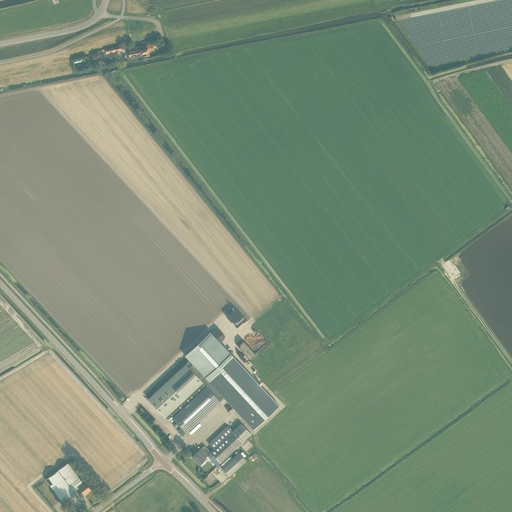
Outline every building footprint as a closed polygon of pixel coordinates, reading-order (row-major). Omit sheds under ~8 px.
[(133,50),(130,50),(131,56),(132,60),(137,59),(136,55),(142,54),(142,57),(150,56),(149,53),(154,52),(156,51),(155,47),(154,48),(153,44),(150,44),(150,43),(147,43),(147,44),(133,47),(133,50)] [(121,46),(106,49),(107,54),(122,51),(121,46)] [(280,407),(212,333),(187,357),(190,361),(186,364),(221,401),(224,398),(254,430),(280,407)] [(244,346),(248,349),(256,338),(252,335),(244,346)] [(187,433),(221,401),(186,364),(149,399),(166,418),(170,414),(187,433)] [(192,431),(194,433),(204,424),(202,422),(192,431)] [(210,451),(205,446),(192,457),(199,465),(207,458),(208,456),(210,458),(213,455),(221,463),(251,434),(241,423),(234,430),(233,429),(231,430),(227,426),(209,444),(214,449),(210,451)] [(246,461),(239,453),(222,469),(229,477),(246,461)] [(81,494),(83,492),(84,495),(92,490),(86,482),(84,484),(68,463),(46,480),(61,500),(64,504),(76,495),(74,492),(77,490),(81,494)]
